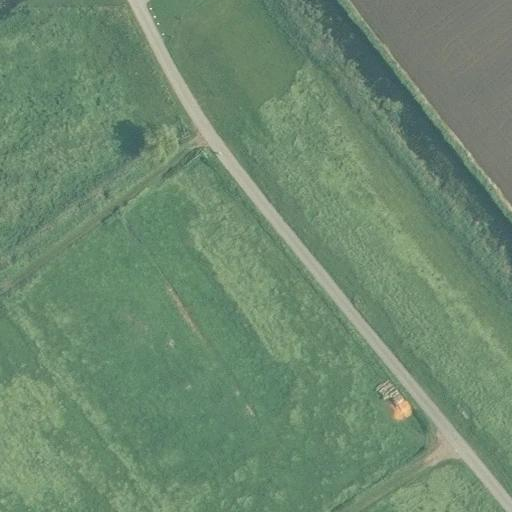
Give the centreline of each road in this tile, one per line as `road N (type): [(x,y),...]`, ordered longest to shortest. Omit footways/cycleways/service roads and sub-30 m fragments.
road 1 (unclassified): [(511,510),(223,153),(135,0)]
road 2 (track): [(0,287),(207,130)]
road 3 (track): [(347,511),(456,441)]
